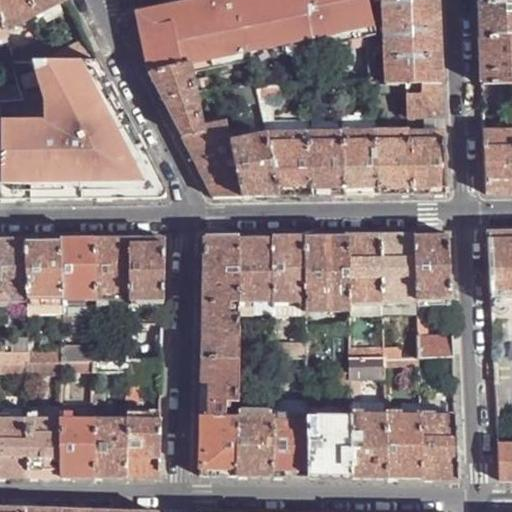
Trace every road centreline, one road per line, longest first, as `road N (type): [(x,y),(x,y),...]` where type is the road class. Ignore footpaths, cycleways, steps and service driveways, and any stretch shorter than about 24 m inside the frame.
road 1 (residential): [(179,492),(477,497)]
road 2 (residential): [(467,215),(477,497)]
road 3 (residential): [(467,215),(186,220)]
road 4 (residential): [(179,492),(186,220)]
road 5 (residential): [(186,220),(186,184),(96,0)]
road 6 (residential): [(453,0),(467,215)]
road 7 (residential): [(186,220),(0,223)]
road 8 (residential): [(0,491),(179,492)]
